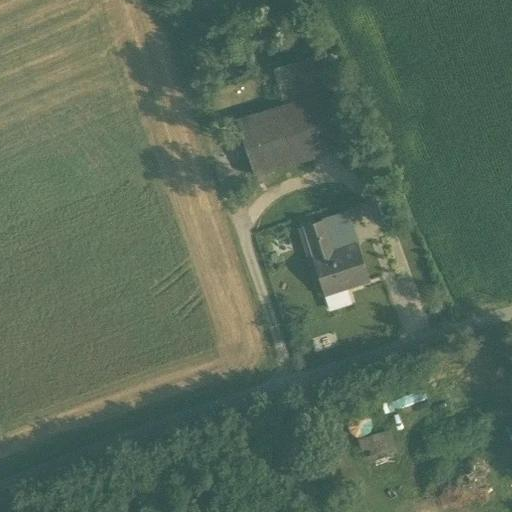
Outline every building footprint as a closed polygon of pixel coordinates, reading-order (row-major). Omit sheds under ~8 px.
[(339,83),(330,54),(274,71),(283,101),(339,83)] [(333,88),(237,117),(255,175),(351,145),(333,88)] [(367,279),(358,246),(332,252),(327,239),(322,220),(304,226),(324,291),(367,279)] [(353,230),(327,239),(332,252),(358,246),(353,230)] [(354,439),(360,461),(398,450),(392,428),(354,439)]
